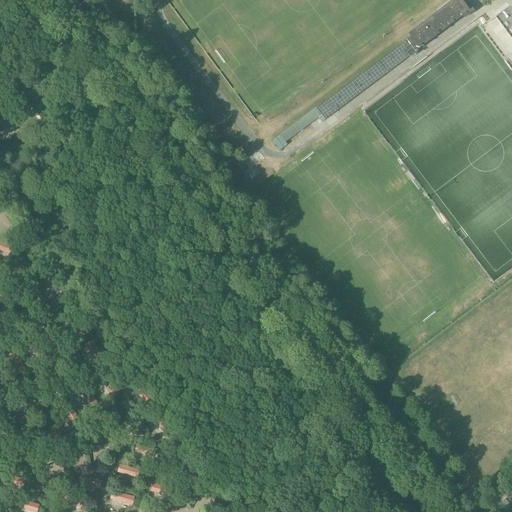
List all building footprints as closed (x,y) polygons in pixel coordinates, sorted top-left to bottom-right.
[(416,33),(316,108),(325,119),(406,59),(470,10),(462,0),(459,0),(452,5),(450,2),(414,30),(416,33)] [(0,249),(11,253),(13,244),(0,240),(0,249)] [(14,270),(33,283),(38,276),(19,263),(14,270)] [(0,298),(8,304),(13,296),(0,287),(0,298)] [(58,314),(73,330),(80,324),(64,307),(58,314)] [(36,318),(51,334),(58,328),(42,312),(36,318)] [(26,343),(42,359),(48,353),(33,337),(26,343)] [(85,345),(97,364),(105,359),(93,340),(85,345)] [(9,354),(19,374),(27,370),(16,350),(9,354)] [(56,365),(72,381),(78,375),(63,359),(56,365)] [(97,379),(113,396),(119,389),(104,373),(97,379)] [(34,385),(50,401),(56,395),(41,379),(34,385)] [(77,392),(92,408),(99,402),(83,385),(77,392)] [(157,401),(141,385),(135,392),(151,407),(157,401)] [(60,411),(76,427),(82,421),(67,405),(60,411)] [(96,419),(109,438),(117,433),(104,414),(96,419)] [(153,420),(169,436),(175,430),(160,414),(153,420)] [(54,428),(69,445),(76,439),(61,422),(54,428)] [(172,446),(185,464),(192,459),(179,441),(172,446)] [(134,453),(156,458),(158,449),(136,444),(134,453)] [(3,457),(24,463),(27,454),(5,449),(3,457)] [(117,474),(139,479),(141,470),(120,465),(117,474)] [(185,482),(206,487),(209,479),(187,473),(185,482)] [(2,483),(24,488),(26,480),(4,474),(2,483)] [(79,483),(101,488),(103,479),(81,474),(79,483)] [(151,490),(173,496),(175,487),(153,482),(151,490)] [(111,499),(133,504),(135,495),(113,490),(111,499)] [(61,501),(83,507),(85,498),(63,493),(61,501)] [(16,506),(38,511),(40,503),(18,498),(16,506)] [(511,507),(505,499),(501,503),(508,511),(509,511),(511,509),(511,507)] [(508,511),(501,503),(496,506),(500,511),(508,511)]
